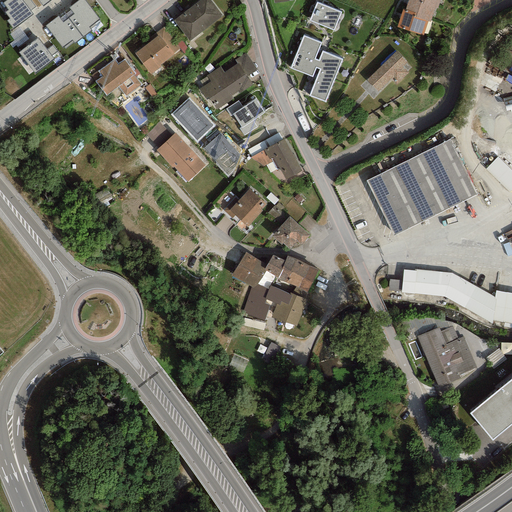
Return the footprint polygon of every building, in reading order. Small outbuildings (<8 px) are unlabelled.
[(21,0),(6,0),(3,3),(8,10),(5,13),(9,19),(7,21),(13,29),(33,15),(30,11),(21,0)] [(29,0),(21,0),(30,11),(35,7),(29,0)] [(84,0),(79,0),(64,12),(83,37),(91,31),(90,29),(100,21),(84,0)] [(210,0),(200,0),(173,21),(189,41),(222,16),(210,0)] [(430,22),(435,8),(421,3),(421,0),(407,0),(405,10),(417,13),(415,18),(428,22),(430,22)] [(437,8),(439,0),(421,0),(421,3),(435,8),(437,8)] [(341,12),(316,2),(309,21),(334,31),(341,12)] [(423,36),(428,22),(415,18),(417,13),(405,10),(403,9),(397,27),(423,36)] [(74,43),(83,37),(64,12),(45,26),(62,48),(64,47),(65,49),(73,43),(74,43)] [(154,33),(157,37),(159,35),(173,53),(180,48),(164,26),(154,33)] [(19,27),(10,34),(14,40),(9,44),(12,48),(16,45),(17,47),(28,39),(19,27)] [(157,37),(135,53),(151,74),(161,66),(160,64),(173,54),(173,53),(159,35),(157,37)] [(321,43),(303,36),(290,68),(312,77),(316,67),(320,69),(309,96),(325,102),(342,60),(322,52),(318,61),(314,59),(321,43)] [(46,49),(37,38),(19,52),(35,74),(54,59),(51,56),(46,49)] [(53,45),(46,49),(51,56),(58,51),(53,45)] [(395,51),(366,81),(374,88),(378,92),(391,79),(397,85),(409,74),(403,68),(408,63),(395,51)] [(235,60),(237,64),(238,63),(247,77),(247,76),(257,70),(246,53),(235,60)] [(115,59),(98,71),(102,76),(95,81),(106,96),(118,87),(125,97),(141,85),(134,75),(135,74),(124,59),(118,64),(115,59)] [(224,72),(220,66),(206,75),(210,82),(199,89),(206,100),(209,98),(216,110),(233,99),(232,98),(253,85),(247,76),(247,77),(238,63),(237,64),(224,72)] [(214,125),(188,98),(170,115),(196,142),(214,125)] [(238,101),(225,109),(230,116),(233,115),(241,127),(241,128),(252,121),(264,113),(255,99),(242,108),(238,101)] [(256,127),(252,121),(241,128),(241,127),(239,128),(244,135),(256,127)] [(160,122),(145,134),(158,148),(172,136),(160,122)] [(205,165),(175,133),(172,136),(158,148),(156,151),(172,168),(173,167),(187,182),(205,165)] [(284,139),(264,150),(269,159),(273,157),(285,180),(302,171),(284,139)] [(451,139),(368,180),(395,234),(478,193),(451,139)] [(511,187),(511,168),(498,155),(487,166),(510,189),(511,187)] [(235,198),(223,211),(232,219),(235,216),(247,227),(262,211),(261,210),(266,204),(249,188),(238,200),(235,198)] [(269,211),(277,218),(285,209),(278,202),(269,211)] [(310,235),(289,217),(271,236),(281,245),(282,243),(289,250),(297,242),(300,245),(310,235)] [(267,265),(245,252),(231,276),(251,287),(253,288),(257,284),(266,271),(264,269),(267,265)] [(278,278),(285,260),(273,255),(267,265),(264,269),(266,271),(278,278)] [(318,269),(287,255),(285,260),(278,278),(277,279),(306,292),(318,269)] [(416,271),(403,270),(403,280),(402,292),(401,293),(444,297),(493,324),(493,321),(511,323),(511,293),(495,290),(494,297),(451,273),(416,269),(416,271)] [(402,292),(403,280),(389,279),(388,291),(402,292)] [(268,290),(257,284),(253,288),(251,287),(242,313),(264,321),(269,306),(275,307),(276,304),(279,306),(281,302),(288,304),(292,294),(290,294),(270,286),(268,290)] [(290,293),(290,294),(292,294),(288,304),(281,302),(279,306),(276,304),(275,307),(271,317),(296,327),(307,299),(290,293)] [(438,327),(416,337),(439,387),(460,378),(459,375),(477,368),(463,337),(458,339),(452,327),(440,332),(438,327)] [(271,340),(264,354),(272,358),(279,344),(271,340)] [(511,379),(470,414),(492,440),(511,423),(511,379)]
